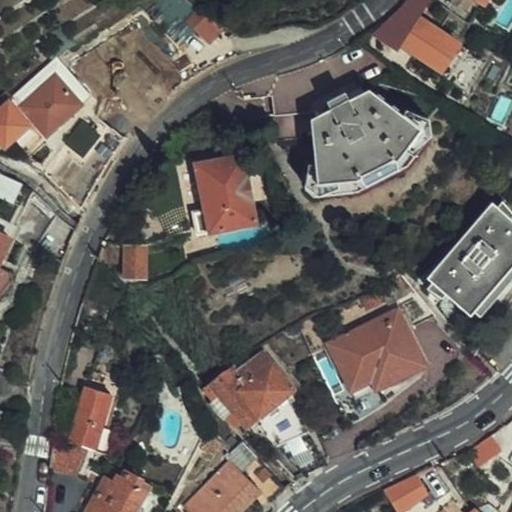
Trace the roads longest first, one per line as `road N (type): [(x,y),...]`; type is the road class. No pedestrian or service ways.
road 1 (tertiary): [(26,511),(48,343),(120,173),(169,118),(211,88),(340,30),(376,0)]
road 2 (primary): [(300,511),(355,471),(470,418),(511,383)]
